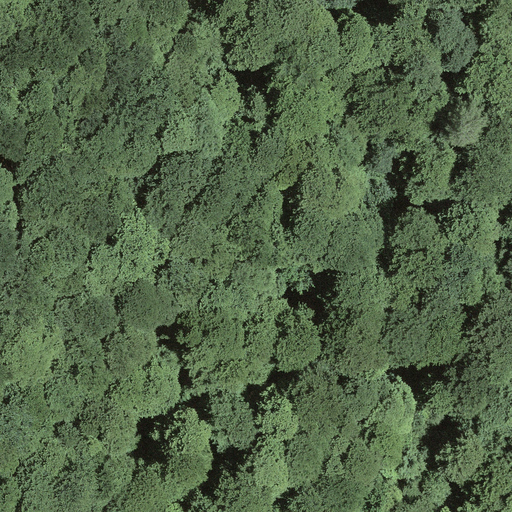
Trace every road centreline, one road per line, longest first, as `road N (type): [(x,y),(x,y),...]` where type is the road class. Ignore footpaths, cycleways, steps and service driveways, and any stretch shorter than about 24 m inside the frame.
road 1 (track): [(429,114),(411,119),(376,373),(347,475),(319,511)]
road 2 (track): [(460,511),(442,338),(436,122),(429,114)]
